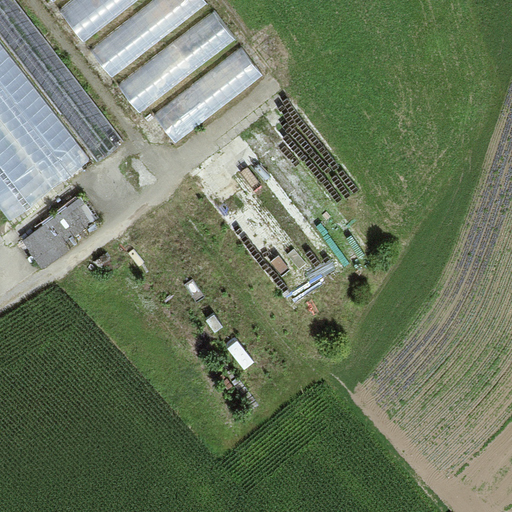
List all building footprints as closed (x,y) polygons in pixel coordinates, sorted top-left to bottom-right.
[(0,0),(0,206),(10,219),(122,138),(21,0),(0,0)] [(65,0),(62,2),(85,37),(141,0),(65,0)] [(140,109),(241,40),(218,6),(216,8),(210,0),(158,0),(95,44),(140,109)] [(246,46),(159,112),(179,139),(267,72),(246,46)] [(43,262),(108,222),(90,193),(25,233),(43,262)]
